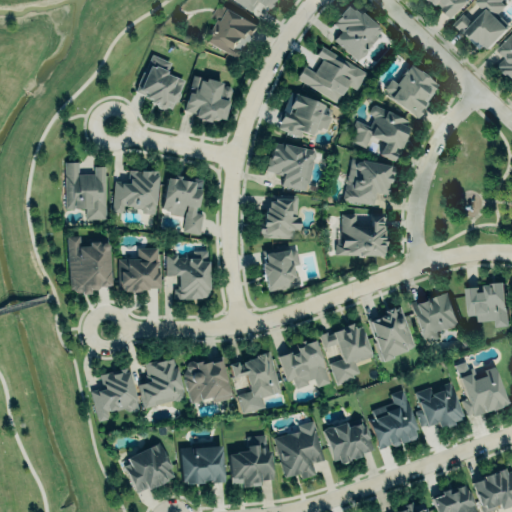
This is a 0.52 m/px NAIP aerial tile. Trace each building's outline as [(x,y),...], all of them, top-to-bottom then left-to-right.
[(274,0),(269,7),(259,1),(251,10),(235,0),(274,0)] [(432,0),(435,3),(437,1),(442,5),(441,7),(451,16),(466,0),(432,0)] [(448,23),(458,13),(466,21),(478,10),(468,0),(496,0),(496,1),(499,5),(491,13),(504,26),(483,48),(479,44),(472,48),(448,23)] [(334,38),(357,58),(359,56),(363,54),(366,47),(371,42),(368,40),(379,28),(351,3),(333,23),(342,30),(334,38)] [(206,39),(234,55),(238,49),(240,50),(246,39),(247,40),(257,23),(246,16),(246,15),(228,5),(227,6),(223,4),(221,7),(217,4),(210,15),(210,16),(216,19),(211,29),(210,28),(209,29),(207,35),(206,39)] [(491,48),(511,27),(511,78),(503,69),(500,72),(492,64),(499,56),(491,48)] [(315,44),(360,71),(350,88),(342,83),(331,100),(292,77),(299,65),(309,71),(316,59),(309,54),(315,44)] [(151,52),(169,61),(165,70),(182,78),(177,90),(178,91),(178,92),(178,93),(176,99),(173,99),(169,106),(164,103),(163,105),(162,105),(160,106),(158,105),(157,104),(156,102),(148,99),(149,97),(143,94),(144,93),(134,89),(136,83),(142,69),(143,70),(151,52)] [(416,117),(385,93),(387,89),(384,86),(391,77),(395,81),(409,62),(436,82),(432,89),(428,86),(420,97),(423,99),(417,107),(420,110),(416,117)] [(182,107),(192,73),(198,74),(197,77),(204,79),(205,74),(221,79),(219,85),(221,85),(224,83),(228,84),(231,88),(223,118),(217,116),(216,118),(208,116),(208,119),(199,116),(200,115),(193,113),(194,110),(182,107)] [(276,127),(300,137),(303,130),(312,134),(313,132),(316,131),(315,129),(316,128),(320,129),(321,126),(326,128),(331,115),(322,112),(323,109),(321,106),(323,103),(289,90),(282,108),(281,109),(276,121),(279,122),(276,127)] [(374,103),(406,119),(404,124),(406,125),(403,132),(407,134),(400,148),(394,145),(392,148),(396,150),(392,159),(377,152),(382,141),(370,135),(364,147),(351,140),(355,130),(354,130),(352,125),(355,119),(369,125),(373,116),(369,113),(368,110),(371,105),(374,103)] [(377,153),(381,142),(369,136),(364,148),(377,153)] [(273,141),(271,148),(270,148),(268,155),(267,154),(264,169),(275,171),(275,173),(282,175),(280,184),(304,190),(306,183),(308,183),(313,158),(312,159),(314,155),(314,152),(314,149),(282,141),(282,143),(273,141)] [(342,199),(372,204),(374,192),(387,194),(392,165),(349,157),(342,199)] [(99,161),(101,216),(81,217),(81,207),(60,207),(59,160),(72,160),(72,171),(88,172),(88,161),(99,161)] [(153,213),(143,212),(139,207),(132,207),(132,204),(125,203),(125,204),(122,204),(122,209),(120,209),(120,211),(112,210),(113,179),(119,180),(119,181),(127,181),(128,168),(140,169),(140,168),(148,168),(156,169),(153,213)] [(163,173),(195,178),(189,212),(198,213),(195,233),(177,230),(180,213),(157,209),(163,173)] [(261,235),(290,237),(292,235),(293,231),(292,227),(296,227),(296,216),(294,216),(295,196),(294,194),(269,194),(269,200),(267,200),(267,206),(264,206),(264,210),(262,210),(262,224),(260,222),(258,222),(258,231),(261,232),(261,235)] [(340,213),(340,242),(334,242),(334,254),(381,254),(381,250),(383,249),(383,243),(384,243),(384,236),(383,234),(383,212),(370,212),(370,225),(354,225),(354,213),(340,213)] [(65,235),(68,293),(89,293),(89,287),(108,286),(106,242),(78,243),(77,235),(65,235)] [(177,287),(172,287),(172,297),(182,297),(182,296),(183,296),(183,297),(192,297),(192,296),(207,295),(207,292),(208,292),(207,258),(206,258),(206,249),(205,249),(205,242),(198,242),(198,249),(192,249),(192,256),(185,256),(185,252),(184,252),(184,256),(183,255),(180,255),(178,255),(176,257),(176,253),(165,253),(165,274),(173,274),(173,273),(177,273),(177,287)] [(133,247),(151,246),(152,281),(142,282),(139,288),(120,289),(119,281),(114,281),(113,258),(134,257),(133,247)] [(262,259),(260,248),(271,246),(272,249),(287,246),(288,249),(295,248),(298,262),(291,264),(293,273),(296,272),(297,274),(298,280),(297,283),(285,286),(283,287),(281,288),(278,287),(267,289),(266,285),(265,285),(261,264),(261,259),(262,259)] [(506,326),(504,284),(464,286),(466,315),(476,315),(476,321),(493,320),(493,326),(506,326)] [(404,299),(420,294),(422,300),(429,298),(429,294),(441,290),(452,321),(430,329),(433,337),(419,342),(404,299)] [(413,348),(399,306),(365,318),(379,359),(413,348)] [(370,356),(358,321),(325,333),(325,331),(317,334),(321,348),(334,344),(339,358),(327,362),(334,383),(358,375),(353,361),(370,356)] [(277,354),(286,379),(291,377),(295,386),(307,382),(306,379),(313,376),(316,385),(328,380),(313,337),(308,338),(305,339),(304,337),(301,338),(298,339),(298,341),(294,342),(296,349),(292,351),(291,348),(283,350),(277,354)] [(224,360),(233,358),(234,366),(237,365),(235,358),(252,354),(251,350),(262,347),(272,389),(256,393),(259,405),(235,411),(230,391),(244,388),(240,372),(228,375),(224,360)] [(182,377),(185,390),(187,390),(190,402),(201,399),(200,396),(211,394),(212,400),(231,395),(220,354),(205,358),(205,357),(193,360),(191,359),(186,360),(184,364),(185,368),(182,373),(183,377),(182,377)] [(143,362),(154,359),(154,360),(172,356),(183,397),(182,399),(179,400),(176,400),(173,399),(143,408),(136,383),(146,380),(144,373),(145,372),(143,362)] [(493,366),(470,373),(466,360),(453,364),(464,398),(459,399),(465,416),(505,404),(493,366)] [(97,419),(106,417),(106,415),(107,414),(106,409),(114,407),(115,409),(123,407),(127,410),(137,407),(135,398),(127,365),(118,367),(118,370),(112,371),(111,369),(99,373),(102,387),(97,388),(96,387),(89,389),(97,419)] [(419,425),(425,423),(425,425),(436,421),(437,424),(444,422),(444,424),(452,421),(451,419),(458,416),(457,414),(459,413),(448,381),(429,388),(428,386),(414,391),(417,399),(416,399),(419,408),(414,410),(419,425)] [(377,447),(381,445),(384,444),(389,442),(392,443),(396,441),(397,439),(398,440),(402,438),(406,437),(405,436),(408,437),(411,436),(413,432),(412,427),(415,426),(401,388),(389,392),(392,400),(370,408),(373,416),(367,418),(377,445),(377,447)] [(322,427),(331,462),(370,452),(361,417),(346,421),(346,422),(322,427)] [(283,474),(272,435),(298,429),(297,422),(312,418),(322,457),(311,460),(315,471),(300,475),(298,470),(283,474)] [(230,482),(241,480),(242,485),(259,483),(259,478),(271,476),(268,448),(265,448),(264,432),(245,434),(247,447),(235,449),(235,450),(226,451),(230,482)] [(135,491),(145,486),(146,487),(148,486),(149,484),(151,484),(152,485),(156,482),(158,481),(165,478),(172,475),(170,472),(171,472),(168,465),(169,464),(157,441),(152,443),(148,445),(147,445),(125,455),(128,461),(126,462),(122,464),(135,491)] [(177,446),(220,442),(223,480),(210,481),(210,477),(202,478),(202,481),(184,482),(184,480),(180,481),(177,446)] [(471,480),(482,511),(511,502),(511,473),(510,468),(505,470),(503,465),(491,470),(486,471),(481,474),(482,476),(471,480)] [(436,511),(430,495),(440,492),(439,488),(448,485),(449,488),(454,486),(454,485),(463,481),(466,489),(467,488),(476,511),(436,511)] [(424,505),(426,511),(392,511),(395,511),(395,509),(404,506),(403,503),(410,500),(413,508),(419,505),(420,507),(424,505)]
